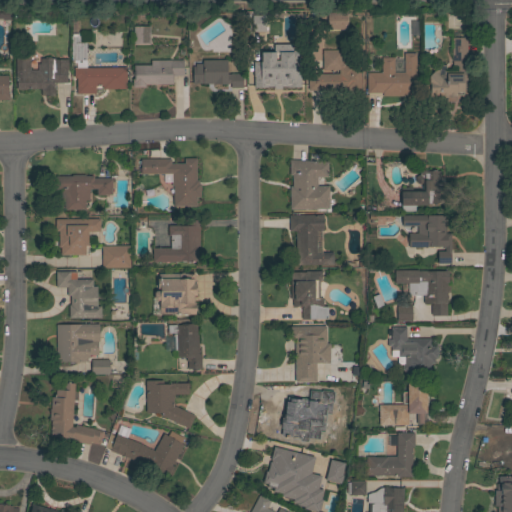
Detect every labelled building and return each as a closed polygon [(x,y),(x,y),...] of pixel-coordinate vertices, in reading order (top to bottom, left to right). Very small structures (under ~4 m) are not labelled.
[(251,35),(251,11),(263,11),(263,23),(265,23),(265,35),(251,35)] [(327,30),(327,12),(346,12),(346,30),(327,30)] [(149,45),(133,45),(133,26),(149,27),(149,45)] [(86,62),(79,62),(79,61),(71,61),(71,37),(71,34),(70,34),(70,33),(71,33),(71,32),(75,32),(75,33),(77,33),(77,37),(79,37),(79,43),(86,43),(86,62)] [(466,38),(466,72),(467,72),(467,95),(457,95),(457,98),(429,98),(429,91),(424,91),(424,80),(433,72),(435,75),(443,75),(444,72),(452,72),(452,61),(451,61),(451,38),(466,38)] [(253,66),(278,66),(278,70),(285,70),(284,50),(301,50),(301,88),(283,88),(283,89),(261,89),(261,91),(255,91),(255,89),(253,89),(253,66)] [(319,70),(319,51),(343,51),(343,66),(360,66),(360,93),(340,94),(340,90),(308,91),(307,74),(338,74),(338,70),(319,70)] [(37,70),(37,64),(40,64),(40,59),(44,59),(44,57),(49,57),(49,59),(54,59),(54,60),(67,60),(68,70),(66,70),(66,83),(53,83),(53,88),(54,88),(54,96),(41,96),(41,89),(26,89),(26,90),(17,90),(16,79),(15,79),(15,54),(29,53),(30,71),(37,70)] [(366,93),(366,73),(381,73),(381,58),(393,58),(393,63),(403,63),(403,53),(416,53),(416,64),(418,64),(418,67),(416,67),(416,96),(382,96),(382,93),(366,93)] [(183,60),(183,76),(172,76),(173,84),(144,85),(144,87),(132,87),(132,80),(134,79),(134,66),(150,65),(150,61),(183,60)] [(226,60),(227,75),(242,74),(242,88),(230,88),(230,84),(227,84),(212,85),(212,84),(202,84),(199,84),(199,83),(192,83),(192,64),(202,64),(202,61),(226,60)] [(125,68),(126,89),(102,89),(102,86),(95,86),(95,94),(76,94),(76,78),(74,78),(74,68),(125,68)] [(0,76),(7,76),(8,94),(9,94),(9,100),(0,100),(0,76)] [(196,180),(198,180),(198,184),(200,184),(200,198),(195,198),(196,206),(173,206),(173,187),(171,187),(171,174),(140,174),(140,160),(170,159),(170,164),(184,163),(184,159),(195,158),(196,180)] [(327,177),(316,177),(316,186),(328,186),(328,209),(289,210),(289,187),(291,187),(291,175),(289,175),(289,160),(327,162),(327,177)] [(411,187),(411,190),(421,190),(421,183),(419,184),(415,182),(415,177),(419,175),(419,171),(425,171),(425,170),(428,170),(428,171),(429,171),(429,170),(436,170),(436,171),(440,171),(440,178),(443,178),(443,183),(450,183),(450,192),(445,192),(445,204),(427,204),(427,205),(415,205),(415,212),(401,212),(400,187),(411,187)] [(89,200),(84,200),(84,210),(64,210),(64,208),(63,208),(63,198),(60,198),(60,189),(55,189),(55,176),(71,176),(71,175),(85,175),(85,176),(93,176),(93,178),(111,178),(111,182),(114,182),(114,188),(111,188),(111,195),(96,195),(96,189),(89,189),(89,200)] [(322,215),(322,231),(316,231),(316,252),(332,252),(332,265),(295,265),(295,231),(289,231),(288,215),(322,215)] [(427,215),(427,216),(444,216),(445,229),(450,229),(450,252),(449,252),(450,263),(437,263),(437,251),(444,251),(444,247),(408,247),(408,233),(417,233),(417,226),(401,226),(401,216),(427,215)] [(99,219),(99,232),(87,232),(87,246),(84,246),(85,255),(60,255),(60,248),(58,248),(58,231),(54,231),(54,219),(99,219)] [(196,247),(196,261),(152,262),(152,248),(179,248),(179,236),(167,236),(167,226),(188,225),(188,220),(198,220),(199,247),(196,247)] [(101,268),(101,246),(129,246),(129,268),(101,268)] [(446,304),(446,316),(431,316),(431,305),(432,305),(432,304),(423,304),(423,295),(408,296),(408,283),(394,283),(394,270),(417,270),(417,271),(448,271),(448,283),(446,283),(446,304)] [(319,298),(322,298),(322,307),(327,307),(327,319),(301,319),(301,306),(292,306),(292,299),(290,299),(290,272),(305,272),(305,271),(321,271),(321,282),(319,282),(319,298)] [(68,318),(68,305),(70,305),(70,296),(66,296),(66,287),(55,288),(55,272),(75,272),(75,279),(92,279),(92,287),(96,286),(96,307),(100,307),(100,318),(68,318)] [(151,314),(151,299),(154,299),(154,293),(155,291),(159,291),(159,288),(157,288),(157,279),(158,279),(158,274),(180,273),(184,273),(184,274),(194,274),(194,281),(196,281),(196,296),(193,296),(193,302),(195,302),(195,305),(196,306),(196,311),(194,314),(151,314)] [(396,321),(396,306),(411,306),(411,321),(396,321)] [(198,350),(200,350),(200,352),(199,352),(199,355),(200,355),(201,369),(187,369),(187,361),(185,361),(185,358),(176,358),(176,351),(174,351),(173,333),(167,333),(167,325),(180,325),(180,324),(196,323),(196,335),(198,335),(198,350)] [(99,340),(85,340),(85,342),(86,342),(87,362),(56,362),(56,325),(99,324),(99,340)] [(289,340),(289,326),(294,326),(294,327),(300,327),(300,328),(311,328),(311,327),(314,327),(314,343),(322,343),(322,358),(315,358),(315,364),(307,364),(307,369),(310,369),(310,382),(294,382),(294,369),(297,369),(297,363),(295,363),(295,340),(289,340)] [(406,339),(430,339),(430,346),(436,346),(436,349),(437,350),(437,354),(436,355),(436,358),(434,358),(434,364),(430,364),(430,373),(403,373),(403,371),(402,369),(402,364),(396,364),(396,357),(390,357),(390,351),(391,351),(391,346),(387,346),(387,340),(391,340),(391,327),(406,327),(406,339)] [(108,360),(108,374),(91,374),(91,360),(108,360)] [(160,413),(145,413),(145,381),(162,380),(162,384),(170,384),(170,383),(188,383),(188,394),(173,395),(173,406),(194,415),(188,428),(160,416),(160,413)] [(378,425),(378,405),(406,405),(406,404),(401,404),(400,382),(406,382),(406,381),(425,381),(425,424),(416,424),(416,413),(409,413),(409,414),(407,414),(407,425),(378,425)] [(71,427),(74,427),(75,425),(101,431),(101,433),(102,433),(100,442),(91,440),(89,446),(50,436),(51,421),(49,421),(50,397),(53,397),(54,390),(59,390),(59,383),(74,384),(71,427)] [(334,406),(333,385),(348,385),(348,406),(348,413),(334,413),(334,406)] [(307,410),(314,411),(311,425),(305,424),(302,443),(282,439),(282,436),(275,434),(278,421),(284,423),(289,397),(292,398),(293,391),(310,394),(307,410)] [(411,477),(396,477),(396,476),(363,476),(363,462),(365,462),(365,456),(374,456),(374,457),(387,457),(396,457),(396,433),(414,433),(413,447),(411,447),(411,477)] [(149,449),(150,449),(153,451),(163,434),(170,438),(171,436),(179,440),(178,442),(182,445),(180,448),(181,449),(178,454),(177,454),(171,465),(174,467),(167,478),(160,474),(162,471),(148,463),(145,469),(135,463),(136,462),(109,451),(115,434),(141,444),(149,449)] [(265,486),(269,474),(267,473),(273,449),(308,458),(305,470),(289,501),(277,494),(279,490),(265,486)] [(324,482),(330,456),(332,456),(332,455),(344,458),(344,459),(345,459),(338,486),(324,482)] [(511,511),(496,511),(496,507),(493,507),(493,489),(498,489),(498,476),(511,476),(511,511)] [(365,495),(349,495),(349,494),(346,494),(346,483),(350,483),(350,481),(365,481),(365,495)] [(402,511),(368,511),(368,503),(366,503),(367,494),(369,494),(373,492),(378,489),(380,488),(383,488),(383,486),(389,487),(389,488),(403,488),(402,511)] [(246,511),(247,511),(250,511),(259,494),(270,500),(265,508),(272,511),(246,511)] [(0,511),(0,503),(9,505),(8,506),(12,506),(12,508),(18,509),(17,511),(0,511)]
